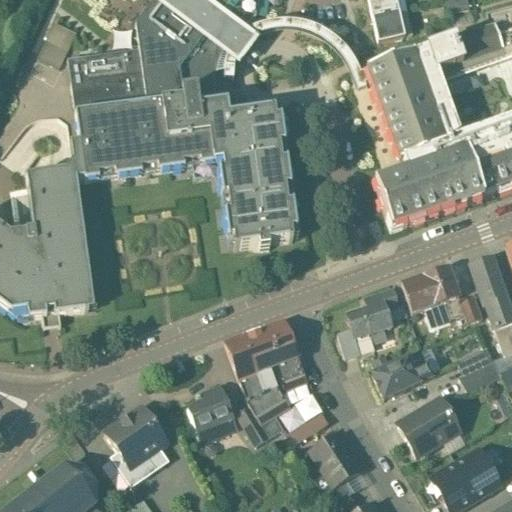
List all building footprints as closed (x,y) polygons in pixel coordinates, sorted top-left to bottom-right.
[(43,334),(60,332),(59,320),(88,316),(85,294),(91,294),(76,188),(217,169),(228,245),(233,244),(234,254),(258,251),(259,255),(269,254),(268,249),(292,246),(291,237),(297,236),(280,124),(275,124),(274,115),(270,116),(229,122),(227,109),(216,111),(215,106),(214,101),(214,96),(214,91),(215,86),(215,81),(216,76),(223,74),(223,84),(232,85),(233,74),(235,64),(224,55),(220,53),(234,33),(190,0),(158,0),(156,4),(155,3),(135,30),(138,54),(85,62),(88,86),(97,85),(101,115),(74,119),(78,148),(69,149),(72,168),(65,177),(25,183),(26,190),(9,192),(15,237),(9,238),(0,231),(0,309),(10,317),(26,315),(28,324),(41,322),(43,334)] [(190,0),(234,33),(237,36),(243,31),(245,29),(255,22),(257,0),(190,0)] [(393,0),(366,0),(372,23),(398,17),(393,0)] [(468,15),(465,0),(452,0),(453,4),(441,6),(443,19),(468,15)] [(511,8),(486,16),(489,31),(433,51),(382,69),(365,75),(398,168),(402,167),(406,177),(372,189),(389,236),(482,203),(482,201),(511,190),(511,8)] [(398,17),(372,23),(378,47),(403,42),(398,17)] [(358,90),(370,88),(366,78),(361,79),(352,60),(328,38),(322,35),(298,26),(291,27),(265,28),(252,33),(245,29),(243,31),(237,36),(254,42),(263,38),(287,36),(293,35),(321,44),(324,47),(344,64),(346,67),(358,90)] [(67,64),(74,119),(101,115),(97,85),(88,86),(85,62),(67,64)] [(491,263),(469,271),(483,310),(485,309),(505,302),(491,263)] [(423,281),(421,282),(425,296),(420,298),(425,313),(443,307),(449,324),(464,319),(459,305),(447,272),(433,278),(431,275),(422,279),(423,281)] [(421,281),(400,288),(411,319),(426,314),(425,313),(420,298),(425,296),(421,282),(421,281)] [(393,294),(363,304),(366,314),(346,321),(350,334),(353,343),(354,343),(369,338),(391,331),(385,314),(398,309),(393,294)] [(459,305),(464,319),(468,328),(481,324),(473,300),(459,305)] [(511,324),(505,302),(485,309),(494,335),(511,329),(511,324)] [(284,326),(224,348),(238,385),(266,375),(267,376),(269,375),(268,374),(271,372),(297,363),(284,326)] [(511,330),(511,329),(494,335),(503,360),(504,362),(511,358),(511,330)] [(350,334),(336,338),(344,363),(359,358),(354,343),(353,343),(350,334)] [(369,338),(354,343),(359,358),(374,354),(369,338)] [(486,351),(456,365),(463,380),(494,366),(493,365),(486,351)] [(511,358),(504,362),(503,360),(501,362),(493,365),(494,366),(501,381),(511,402),(511,401),(511,358)] [(378,362),(369,367),(375,379),(383,376),(382,374),(383,373),(378,362)] [(383,373),(382,374),(383,376),(375,379),(372,381),(376,388),(375,388),(378,395),(379,395),(383,404),(419,387),(413,374),(408,362),(383,373)] [(297,363),(271,372),(278,387),(281,388),(303,380),(304,380),(297,363)] [(463,380),(458,382),(469,400),(501,381),(494,366),(463,380)] [(426,368),(413,374),(419,387),(432,381),(426,368)] [(266,375),(238,385),(247,408),(249,413),(255,422),(263,417),(268,425),(275,421),(281,417),(276,410),(284,405),(275,390),(274,390),(269,375),(267,376),(266,375)] [(213,404),(187,414),(196,437),(232,423),(219,392),(210,396),(213,404)] [(439,404),(397,429),(416,461),(458,436),(439,404)] [(142,412),(104,438),(117,457),(129,474),(147,461),(167,448),(142,412)] [(255,422),(249,413),(237,420),(255,451),(283,435),(275,421),(268,425),(260,430),(255,422)] [(319,419),(299,431),(307,445),(328,432),(319,419)] [(232,423),(196,437),(200,448),(236,434),(232,423)] [(335,440),(321,448),(325,453),(313,461),(332,492),(333,492),(333,493),(342,487),(359,476),(335,440)] [(473,456),(429,483),(446,511),(462,511),(470,508),(495,493),(473,456)] [(147,461),(129,474),(117,457),(110,462),(131,492),(156,475),(147,461)] [(64,470),(9,511),(92,511),(93,511),(95,510),(96,490),(84,474),(64,470)] [(342,487),(333,493),(333,492),(332,492),(321,499),(329,511),(349,500),(349,499),(342,487)] [(511,511),(511,496),(489,510),(490,511),(511,511)] [(349,500),(329,511),(353,511),(356,510),(349,500)]
